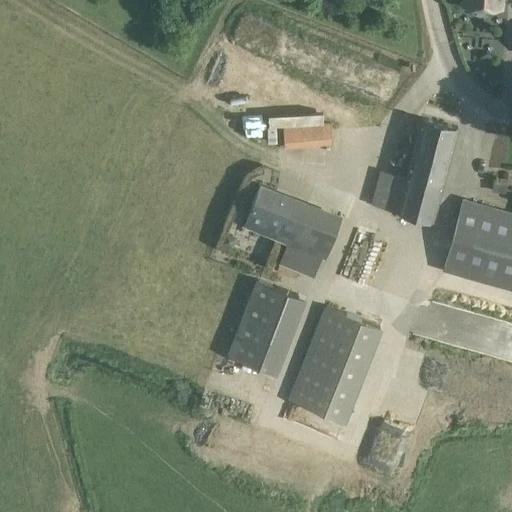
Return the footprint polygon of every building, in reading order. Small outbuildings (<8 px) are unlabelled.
[(458,128),(424,119),(408,179),(383,172),(374,205),(432,221),(458,128)] [(331,144),(329,122),(283,126),(285,148),(331,144)] [(276,190),(259,184),(244,222),(277,235),(286,212),(270,206),(276,190)] [(511,213),(463,199),(442,270),(511,290),(511,213)] [(229,353),(279,372),(307,296),(257,277),(229,353)] [(327,305),(319,325),(372,346),(380,326),(327,305)]
